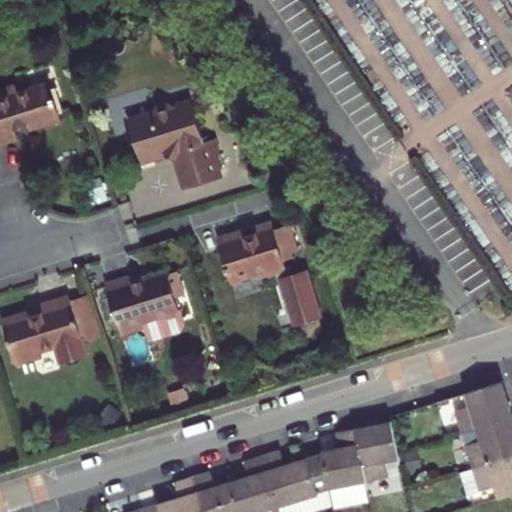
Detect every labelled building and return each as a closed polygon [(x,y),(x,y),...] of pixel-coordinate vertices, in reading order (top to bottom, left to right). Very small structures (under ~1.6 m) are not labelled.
[(0,83),(0,139),(15,135),(12,128),(26,124),(27,127),(59,117),(47,78),(16,88),(13,80),(0,83)] [(181,184),(219,173),(211,148),(217,146),(213,133),(207,135),(194,93),(176,99),(169,96),(160,98),(156,105),(125,115),(136,150),(145,155),(162,150),(172,155),(181,184)] [(218,131),(213,133),(217,146),(223,144),(218,131)] [(241,234),(239,228),(216,236),(229,281),(255,273),(256,275),(276,269),(294,325),(319,318),(304,270),(291,273),(289,266),(284,267),(280,255),(295,251),(286,222),(271,226),(269,219),(252,224),(254,230),(241,234)] [(130,273),(101,282),(117,336),(139,329),(137,322),(157,316),(163,319),(173,316),(174,309),(162,272),(132,282),(130,273)] [(39,353),(38,348),(56,342),(58,350),(56,355),(58,359),(62,361),(76,359),(85,353),(79,335),(95,330),(83,291),(67,296),(65,292),(36,301),(38,309),(27,312),(26,308),(0,315),(0,319),(13,361),(39,353)] [(468,433),(482,428),(511,417),(511,413),(503,385),(471,395),(474,404),(460,408),(468,433)] [(471,443),(479,466),(511,454),(511,417),(482,428),(485,438),(471,443)] [(361,435),(372,485),(394,481),(392,464),(401,463),(393,429),(361,435)] [(334,492),(372,485),(361,435),(342,438),(344,454),(327,458),(333,491),(334,492)] [(266,460),(281,511),(322,498),(321,494),(333,491),(327,458),(289,469),(284,454),(266,460)] [(500,485),(504,497),(511,494),(511,454),(479,466),(465,471),(472,494),(500,485)] [(253,480),(236,485),(243,511),(278,511),(281,511),(266,460),(249,466),(253,480)] [(243,511),(236,485),(218,491),(214,477),(196,482),(204,511),(243,511)] [(183,502),(150,511),(204,511),(196,482),(179,487),(183,502)]
